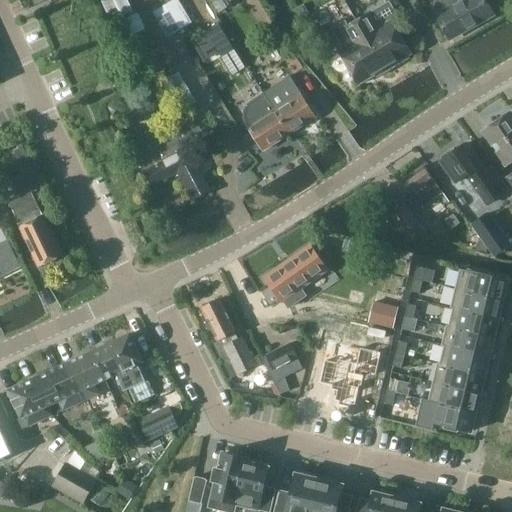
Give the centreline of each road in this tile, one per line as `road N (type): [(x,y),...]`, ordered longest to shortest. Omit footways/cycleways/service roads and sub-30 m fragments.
road 1 (residential): [(511,493),(232,428),(211,406),(152,283)]
road 2 (tertiary): [(511,71),(285,220),(152,283)]
road 3 (residential): [(134,291),(36,82)]
road 4 (tertiary): [(134,291),(0,355)]
